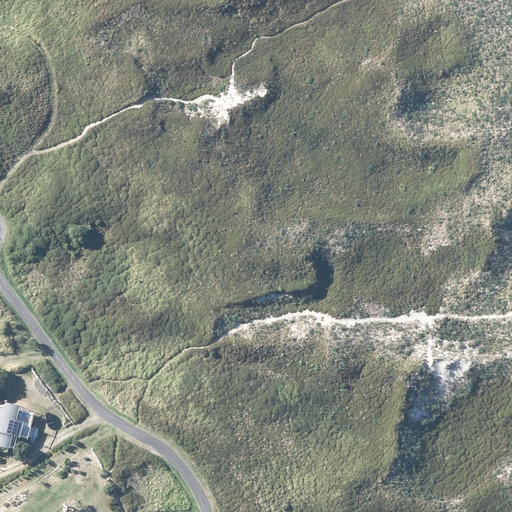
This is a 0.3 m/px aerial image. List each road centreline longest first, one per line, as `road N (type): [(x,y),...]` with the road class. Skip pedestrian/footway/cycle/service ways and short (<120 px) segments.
road 1 (residential): [(0,278),(75,384),(180,459),(205,511)]
road 2 (track): [(0,183),(49,127),(54,86),(44,54),(0,20)]
